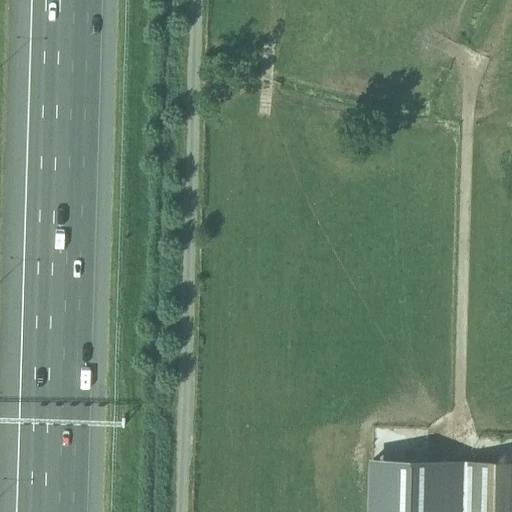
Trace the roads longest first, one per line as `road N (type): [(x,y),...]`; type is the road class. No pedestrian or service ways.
road 1 (unclassified): [(179,511),(194,0)]
road 2 (motorway): [(51,511),(66,0)]
